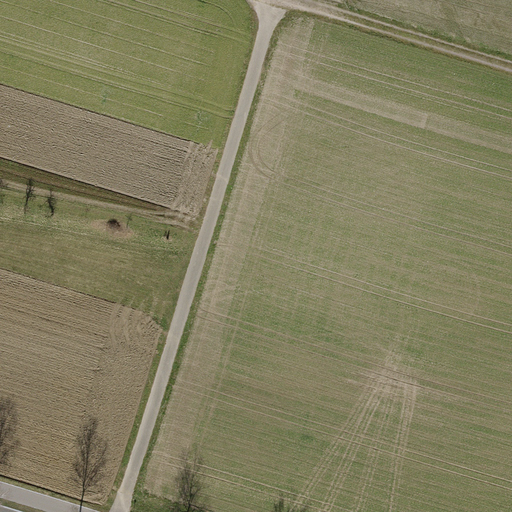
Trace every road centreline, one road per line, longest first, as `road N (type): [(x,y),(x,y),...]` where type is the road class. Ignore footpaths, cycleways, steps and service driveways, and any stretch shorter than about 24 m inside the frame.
road 1 (track): [(275,0),(120,511)]
road 2 (track): [(511,67),(288,0)]
